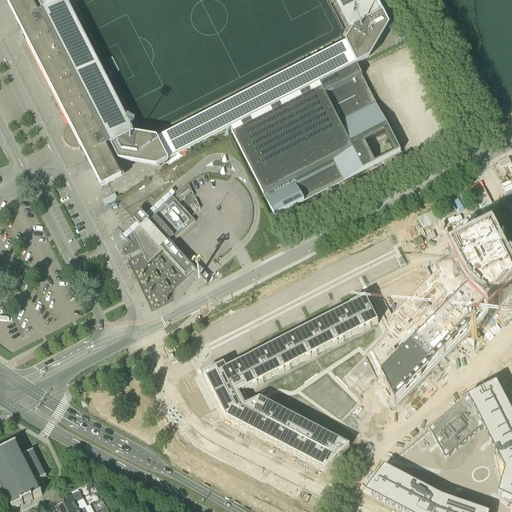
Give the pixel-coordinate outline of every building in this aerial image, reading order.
[(76,150),(81,148),(103,191),(123,181),(114,165),(119,165),(158,172),(169,166),(166,159),(355,64),(358,69),(371,63),(390,30),(374,0),(5,0),(59,105),(70,127),(66,130),(64,134),(64,139),(65,143),(68,147),(72,149),(76,150)] [(357,75),(229,138),(230,141),(243,167),(261,203),(274,229),(380,177),(373,164),(369,155),(391,144),(357,75)] [(148,266),(159,256),(163,252),(186,277),(192,271),(194,273),(196,272),(171,245),(195,223),(191,218),(197,213),(196,212),(199,210),(200,210),(194,197),(193,194),(189,186),(174,199),(173,198),(148,220),(142,214),(140,211),(138,212),(140,214),(133,220),(140,228),(137,231),(133,235),(135,240),(140,251),(148,266)] [(393,405),(421,376),(506,292),(505,291),(504,292),(499,281),(509,276),(509,275),(506,276),(504,272),(506,271),(506,269),(504,271),(500,263),(502,262),(489,237),(452,256),(462,276),(466,275),(471,285),(467,286),(468,288),(380,376),(379,377),(393,405)] [(415,243),(418,248),(424,245),(421,240),(415,243)] [(269,404),(267,407),(258,403),(250,407),(243,394),(257,387),(257,388),(258,388),(256,383),(261,381),(263,384),(278,376),(277,373),(282,370),(284,375),(285,374),(283,370),(288,367),(290,370),(305,363),(303,359),(309,357),(311,361),(312,361),(310,356),(315,354),(316,357),(332,349),(330,346),(335,343),(338,348),(339,347),(336,343),(342,340),(343,343),(358,335),(357,332),(362,330),(364,334),(365,333),(363,329),(368,326),(370,330),(378,325),(365,300),(351,308),(244,363),(242,360),(209,376),(204,379),(226,421),(325,473),(350,449),(334,441),(333,442),(325,438),(327,434),(326,434),(325,436),(315,431),(314,432),(306,428),(308,424),(307,424),(306,426),(296,420),(295,422),(287,418),(289,414),(288,414),(287,416),(277,410),(276,412),(268,408),(269,404)] [(444,418),(428,432),(445,461),(482,429),(496,455),(505,472),(498,496),(511,502),(511,414),(508,408),(496,384),(467,399),(444,418)] [(39,486),(43,484),(44,483),(42,480),(46,478),(46,477),(45,478),(33,453),(33,452),(21,458),(16,447),(16,446),(16,445),(6,450),(6,449),(5,450),(5,451),(0,453),(0,503),(1,505),(6,503),(4,500),(7,498),(13,510),(12,510),(12,511),(22,506),(22,507),(23,507),(23,506),(31,501),(32,502),(33,502),(33,501),(42,496),(41,495),(40,496),(35,484),(37,483),(39,486)] [(365,494),(398,511),(479,511),(442,499),(384,469),(365,494)] [(58,511),(79,511),(80,511),(72,496),(61,502),(64,507),(58,510),(58,511)]
